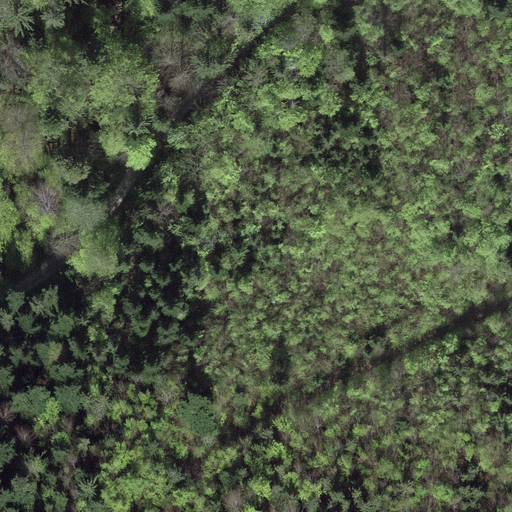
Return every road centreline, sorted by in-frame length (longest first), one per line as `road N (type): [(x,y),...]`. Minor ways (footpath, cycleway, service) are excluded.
road 1 (track): [(162,511),(216,451),(276,410),(511,300)]
road 2 (track): [(0,302),(32,285),(100,216),(274,0)]
